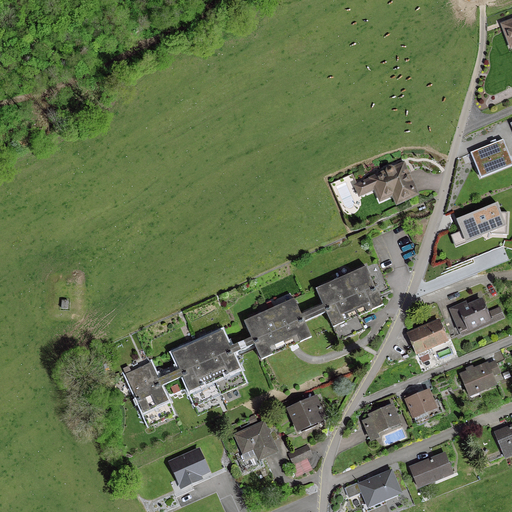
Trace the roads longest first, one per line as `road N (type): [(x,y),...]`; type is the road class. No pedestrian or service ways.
road 1 (residential): [(483,10),(481,55),(430,237),(404,310),(336,434),(324,486)]
road 2 (residential): [(324,486),(511,409)]
